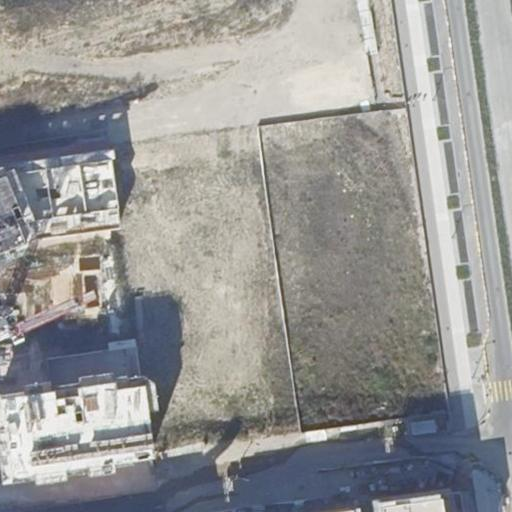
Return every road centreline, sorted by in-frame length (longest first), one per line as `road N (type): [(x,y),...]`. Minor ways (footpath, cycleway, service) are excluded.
road 1 (tertiary): [(449,0),(510,452)]
road 2 (residential): [(102,511),(510,452)]
